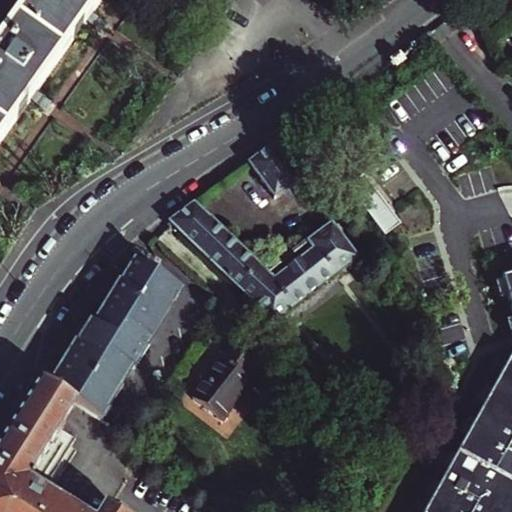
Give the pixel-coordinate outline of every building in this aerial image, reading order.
[(0,143),(102,0),(35,0),(18,25),(0,50),(0,143)] [(299,182),(274,148),(250,166),(275,200),(299,182)] [(351,185),(385,234),(402,222),(368,173),(351,185)] [(254,307),(266,332),(297,308),(357,262),(332,227),(309,244),(307,243),(263,275),(195,206),(171,225),(254,307)] [(93,327),(52,392),(75,406),(101,423),(133,371),(135,372),(152,346),(149,345),(181,293),(160,279),(162,277),(141,264),(126,288),(124,287),(96,329),(93,327)] [(511,511),(511,274),(503,277),(511,308),(511,363),(426,511),(511,511)] [(234,344),(228,351),(254,372),(260,364),(234,344)] [(256,374),(254,372),(228,351),(227,350),(217,363),(220,365),(189,405),(217,428),(248,389),(246,387),(256,374)] [(0,511),(110,511),(107,510),(105,511),(72,511),(26,483),(75,406),(52,392),(42,386),(0,453),(0,511)]
